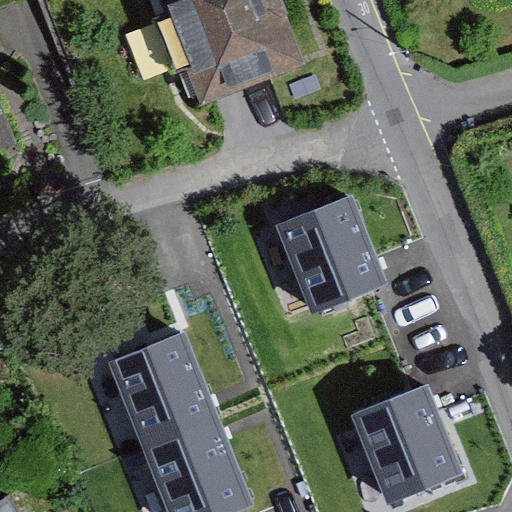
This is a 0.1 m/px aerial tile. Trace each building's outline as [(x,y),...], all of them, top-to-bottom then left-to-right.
[(290,0),(165,0),(205,117),(317,80),(290,0)] [(0,163),(31,153),(0,62),(0,163)] [(355,195),(277,226),(313,315),(391,284),(355,195)] [(186,333),(110,362),(166,511),(237,511),(252,507),(186,333)] [(430,388),(352,419),(387,508),(465,477),(430,388)] [(15,511),(7,500),(0,505),(0,511),(15,511)]
